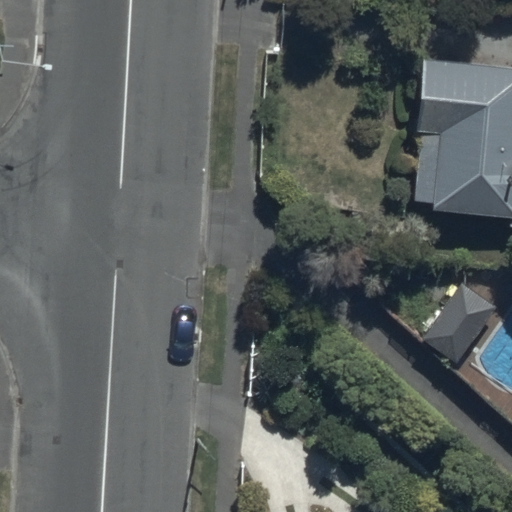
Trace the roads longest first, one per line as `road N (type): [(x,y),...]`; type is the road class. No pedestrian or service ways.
road 1 (tertiary): [(120,235),(104,511)]
road 2 (tertiary): [(132,0),(120,235)]
road 3 (residential): [(0,229),(120,235)]
